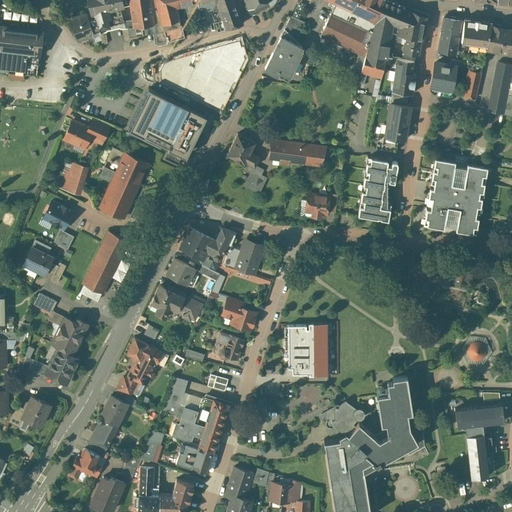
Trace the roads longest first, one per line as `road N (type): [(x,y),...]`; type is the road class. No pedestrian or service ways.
road 1 (tertiary): [(184,203),(92,391),(18,511)]
road 2 (residential): [(295,232),(204,511)]
road 3 (residential): [(43,0),(77,50),(105,60),(243,28),(273,31)]
road 4 (residential): [(435,4),(399,239)]
road 5 (tertiary): [(273,31),(184,203)]
